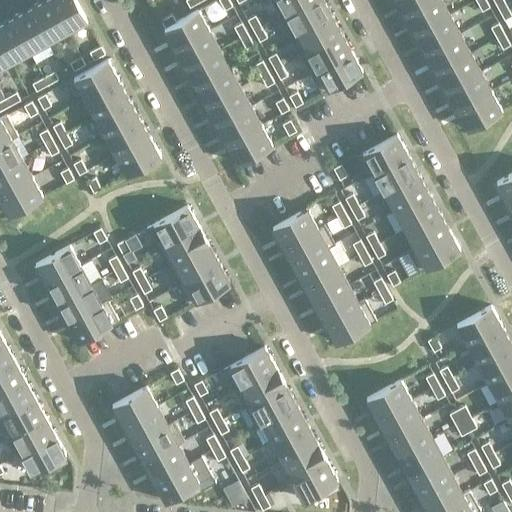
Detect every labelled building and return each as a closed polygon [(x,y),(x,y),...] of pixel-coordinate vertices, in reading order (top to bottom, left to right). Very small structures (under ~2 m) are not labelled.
[(49,0),(41,0),(28,7),(47,42),(66,31),(49,0)] [(75,0),(49,0),(66,31),(86,20),(75,0)] [(218,0),(224,9),(232,5),(228,0),(218,0)] [(270,0),(279,16),(307,0),(270,0)] [(330,12),(323,0),(307,0),(279,16),(289,34),(330,12)] [(429,0),(396,0),(404,14),(429,0)] [(449,14),(441,0),(429,0),(404,14),(414,33),(449,14)] [(489,6),(485,0),(475,0),(481,10),(489,6)] [(502,0),(492,0),(497,8),(505,4),(502,0)] [(511,15),(505,4),(497,8),(503,19),(511,15)] [(28,7),(10,17),(28,52),(47,42),(28,7)] [(163,28),(174,48),(209,29),(198,9),(175,22),(164,28),(163,28)] [(340,31),(330,12),(289,34),(300,53),(306,50),(340,31)] [(160,20),(164,28),(175,22),(171,14),(160,20)] [(459,33),(449,14),(414,33),(425,52),(459,33)] [(246,19),(252,30),(260,26),(254,15),(246,19)] [(10,17),(0,22),(0,44),(10,62),(28,52),(10,17)] [(233,26),(239,37),(247,33),(241,22),(233,26)] [(498,22),(490,27),(496,37),(504,33),(498,22)] [(266,37),(260,26),(252,30),(258,41),(266,37)] [(174,48),(185,67),(219,48),(209,29),(174,48)] [(340,31),(306,50),(300,53),(310,72),(351,50),(340,31)] [(253,44),(247,33),(239,37),(245,48),(253,44)] [(470,52),(459,33),(425,52),(435,71),(470,52)] [(510,44),(504,33),(496,37),(502,48),(510,44)] [(0,44),(0,67),(10,62),(0,44)] [(89,52),(93,59),(104,53),(100,46),(89,52)] [(230,67),(219,48),(185,67),(195,86),(230,67)] [(362,70),(351,50),(310,72),(321,92),(362,70)] [(480,71),(470,52),(435,71),(445,90),(480,71)] [(267,57),(273,68),(281,64),(275,53),(267,57)] [(69,62),(73,70),(84,64),(80,56),(69,62)] [(73,78),(83,98),(118,79),(107,59),(73,78)] [(254,64),(260,75),(267,71),(261,60),(254,64)] [(287,75),(281,64),(273,68),(279,79),(287,75)] [(240,86),(230,67),(195,86),(205,105),(240,86)] [(53,71),(42,77),(46,85),(57,79),(53,71)] [(273,82),(267,71),(260,75),(266,86),(273,82)] [(490,90),(480,71),(445,90),(456,109),(490,90)] [(35,91),(46,85),(42,77),(31,83),(35,91)] [(128,98),(118,79),(83,98),(94,117),(128,98)] [(250,105),(240,86),(205,105),(216,124),(250,105)] [(501,110),(490,90),(456,109),(467,128),(501,110)] [(288,96),(294,107),(302,103),(296,91),(288,96)] [(15,92),(4,98),(8,105),(19,99),(15,92)] [(36,98),(42,109),(50,105),(44,93),(36,98)] [(0,110),(8,105),(4,98),(0,100),(0,110)] [(139,117),(128,98),(94,117),(104,136),(139,117)] [(275,102),(281,113),(288,109),(282,98),(275,102)] [(23,105),(29,116),(37,112),(31,101),(23,105)] [(216,124),(226,143),(261,124),(250,105),(216,124)] [(0,143),(11,138),(17,135),(6,114),(0,117),(0,143)] [(104,136),(115,155),(149,136),(139,117),(104,136)] [(282,124),(288,135),(296,131),(289,120),(282,124)] [(52,125),(58,136),(65,132),(59,121),(52,125)] [(272,144),(261,124),(226,143),(237,163),(272,144)] [(38,133),(44,144),(52,140),(46,129),(38,133)] [(71,143),(65,132),(58,136),(64,147),(71,143)] [(355,155),(367,176),(373,173),(372,172),(407,153),(396,133),(355,155)] [(160,155),(149,136),(115,155),(125,174),(160,155)] [(0,143),(0,167),(21,156),(11,138),(0,143)] [(58,150),(52,140),(44,144),(50,155),(58,150)] [(417,172),(407,153),(372,172),(373,173),(383,191),(417,172)] [(0,167),(0,192),(31,175),(21,156),(0,167)] [(72,163),(78,174),(86,170),(80,159),(72,163)] [(332,168),(338,179),(346,175),(340,164),(332,168)] [(60,171),(66,183),(73,178),(67,167),(60,171)] [(428,191),(417,172),(383,191),(393,210),(428,191)] [(511,172),(496,181),(506,201),(511,197),(511,172)] [(42,195),(31,175),(0,192),(0,200),(8,214),(42,195)] [(87,181),(93,192),(100,188),(94,177),(87,181)] [(438,210),(428,191),(393,210),(404,229),(438,210)] [(344,198),(350,209),(358,205),(352,194),(344,198)] [(331,205),(337,216),(344,212),(338,201),(331,205)] [(187,204),(146,227),(157,246),(198,224),(187,204)] [(364,215),(358,205),(350,209),(356,220),(364,215)] [(306,207),(272,226),(282,246),(317,227),(316,226),(306,207)] [(449,229),(438,210),(404,229),(413,247),(414,248),(449,229)] [(344,212),(337,216),(343,227),(350,223),(344,212)] [(282,246),(293,265),(327,246),(328,247),(334,243),(323,222),(316,226),(317,227),(282,246)] [(208,243),(198,224),(157,246),(167,265),(208,243)] [(93,232),(99,243),(107,239),(101,228),(93,232)] [(459,249),(449,229),(414,248),(413,247),(407,250),(418,271),(459,249)] [(365,236),(371,247),(378,242),(372,232),(365,236)] [(116,243),(122,254),(130,250),(123,239),(116,243)] [(365,250),(359,239),(352,243),(358,254),(365,250)] [(384,253),(378,242),(371,247),(377,258),(384,253)] [(218,262),(208,243),(167,265),(177,284),(218,262)] [(69,244),(34,263),(45,283),(80,264),(69,244)] [(328,247),(327,246),(293,265),(303,284),(338,265),(328,247)] [(365,250),(358,254),(364,265),(371,261),(365,250)] [(115,255),(107,259),(113,270),(121,266),(115,255)] [(229,282),(218,262),(177,284),(188,304),(229,282)] [(45,283),(55,302),(90,283),(80,264),(45,283)] [(303,284),(313,303),(348,284),(338,265),(303,284)] [(127,277),(121,266),(113,270),(119,281),(127,277)] [(131,271),(137,282),(145,278),(139,267),(131,271)] [(386,274),(392,285),(400,281),(394,270),(386,274)] [(386,288),(380,277),(372,281),(378,292),(386,288)] [(151,289),(145,278),(137,282),(143,293),(151,289)] [(100,301),(90,283),(55,302),(66,321),(100,302),(100,301)] [(313,303),(324,322),(358,303),(358,302),(348,284),(313,303)] [(378,292),(384,303),(392,299),(386,288),(378,292)] [(129,298),(135,309),(142,305),(136,294),(129,298)] [(100,301),(100,302),(66,321),(77,341),(111,322),(118,318),(106,297),(100,301)] [(376,319),(364,298),(358,302),(358,303),(324,322),(335,341),(376,319)] [(152,310),(158,321),(166,316),(160,305),(152,310)] [(490,305),(455,323),(466,343),(501,324),(490,305)] [(511,343),(501,324),(466,343),(477,362),(511,343)] [(426,339),(432,350),(440,346),(434,335),(426,339)] [(0,364),(13,358),(3,339),(0,340),(0,364)] [(511,367),(511,344),(511,343),(477,362),(487,381),(511,367)] [(223,367),(234,387),(275,365),(264,345),(223,367)] [(69,366),(90,355),(85,346),(64,357),(69,366)] [(0,389),(23,377),(13,358),(0,364),(0,389)] [(285,384),(275,365),(234,387),(244,406),(285,384)] [(445,365),(438,369),(444,380),(451,376),(445,365)] [(511,392),(511,367),(487,381),(497,400),(511,392)] [(169,372),(175,383),(183,379),(177,368),(169,372)] [(425,376),(431,387),(438,383),(432,372),(425,376)] [(457,387),(451,376),(444,380),(450,391),(457,387)] [(0,413),(34,395),(23,377),(0,389),(0,413)] [(400,378),(365,397),(376,417),(411,398),(400,378)] [(193,384),(199,395),(207,391),(200,380),(193,384)] [(431,387),(437,399),(444,394),(438,383),(431,387)] [(295,403),(285,384),(244,406),(255,426),(261,423),(261,422),(295,403)] [(146,385),(111,404),(122,424),(157,405),(146,385)] [(511,392),(497,400),(508,419),(511,416),(511,392)] [(0,413),(0,431),(3,437),(9,433),(44,414),(34,395),(0,413)] [(184,400),(190,411),(198,407),(192,396),(184,400)] [(421,417),(411,398),(376,417),(386,436),(421,417)] [(306,422),(295,403),(261,422),(261,423),(271,441),(306,422)] [(167,423),(157,405),(122,424),(132,443),(167,424),(167,423)] [(463,405),(456,409),(462,420),(469,415),(463,405)] [(204,418),(198,407),(190,411),(196,422),(204,418)] [(216,408),(208,412),(214,423),(222,418),(216,408)] [(454,424),(462,420),(456,409),(448,413),(454,424)] [(54,433),(44,414),(9,433),(3,437),(14,457),(20,453),(20,452),(54,433)] [(475,426),(469,415),(462,420),(468,431),(475,426)] [(431,436),(421,417),(386,436),(397,455),(431,436)] [(228,429),(222,418),(214,423),(220,434),(228,429)] [(167,423),(167,424),(132,443),(143,462),(177,443),(178,444),(184,440),(173,419),(167,423)] [(468,431),(462,420),(454,424),(460,435),(468,431)] [(271,441),(281,460),(316,441),(306,422),(271,441)] [(65,453),(54,433),(20,452),(20,453),(31,472),(49,462),(53,469),(67,461),(63,455),(65,453)] [(213,434),(205,438),(211,449),(219,445),(213,434)] [(397,455),(407,474),(442,455),(431,436),(397,455)] [(326,460),(316,441),(281,460),(292,479),(326,460)] [(487,441),(479,445),(485,456),(493,452),(487,441)] [(178,444),(177,443),(143,462),(153,481),(188,462),(178,444)] [(225,456),(219,445),(211,449),(217,460),(225,456)] [(236,445),(229,450),(235,461),(242,456),(236,445)] [(466,452),(472,463),(480,459),(474,448),(466,452)] [(499,463),(493,452),(485,456),(491,467),(499,463)] [(407,474),(418,493),(452,474),(442,455),(407,474)] [(248,467),(242,456),(235,461),(241,471),(248,467)] [(486,470),(480,459),(472,463),(478,474),(486,470)] [(337,480),(326,460),(292,479),(303,498),(321,488),(325,495),(339,488),(335,481),(337,480)] [(199,482),(188,462),(153,481),(164,500),(185,489),(189,496),(201,489),(197,483),(199,482)] [(418,493),(428,511),(463,493),(462,492),(452,474),(418,493)] [(482,482),(488,493),(496,489),(490,478),(482,482)] [(247,497),(238,479),(223,487),(233,505),(247,497)] [(500,483),(506,494),(511,490),(511,486),(508,479),(500,483)] [(249,487),(256,498),(263,494),(257,483),(249,487)] [(475,511),(480,509),(468,489),(462,492),(463,493),(428,511),(427,511),(475,511)] [(262,510),(269,505),(263,494),(256,498),(262,510)]
